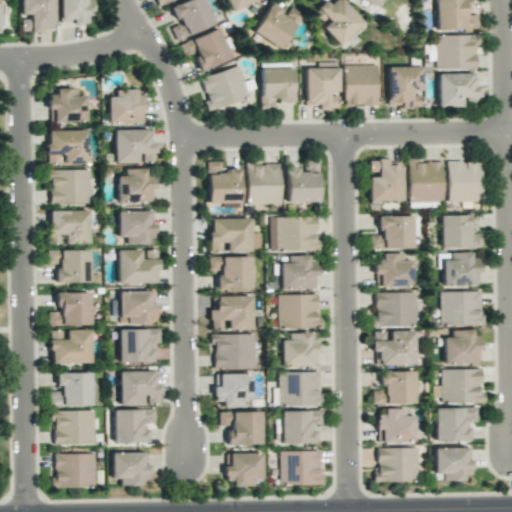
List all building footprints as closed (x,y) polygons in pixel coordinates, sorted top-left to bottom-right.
[(51,29),(51,0),(17,0),(17,15),(28,15),(28,32),(39,33),(39,29),(51,29)] [(57,0),(58,25),(84,24),(84,16),(91,15),(90,0),(57,0)] [(212,25),(202,0),(183,0),(167,7),(175,25),(168,27),(174,41),(212,25)] [(222,0),(227,11),(254,0),(222,0)] [(322,1),(309,13),(320,24),(317,26),(336,46),(361,22),(339,0),(330,0),(326,4),(322,1)] [(431,0),(432,30),(474,30),(474,14),(464,15),(464,0),(431,0)] [(282,12),(268,3),(249,32),(276,50),(300,14),(287,6),(282,12)] [(228,58),(215,28),(177,44),(182,57),(190,54),(197,71),(228,58)] [(471,69),(471,45),(474,45),(474,35),(432,35),(431,69),(471,69)] [(340,64),(339,104),(373,105),(374,65),(340,64)] [(197,77),(206,110),(246,99),(236,66),(197,77)] [(385,105),(398,104),(398,108),(417,107),(417,93),(418,93),(418,66),(384,67),(385,105)] [(335,67),(302,68),(302,107),(315,106),(315,109),(336,109),(335,67)] [(257,69),(258,108),(271,108),(271,102),(290,102),(289,68),(257,69)] [(458,107),(458,97),(476,98),(476,86),(471,86),(471,74),(434,73),(434,107),(458,107)] [(142,123),(142,95),(134,95),(134,89),(112,90),(113,97),(104,97),(105,124),(142,123)] [(74,90),(45,90),(46,109),(49,109),(49,122),(82,121),(82,95),(75,95),(74,90)] [(111,130),(111,163),(138,163),(138,162),(153,162),(152,142),(149,142),(149,129),(111,130)] [(44,131),(44,164),(85,163),(84,130),(44,131)] [(365,175),(365,201),(398,201),(399,164),(385,164),(385,159),(366,159),(366,175),(365,175)] [(315,161),(303,160),(303,172),(315,172),(315,161)] [(404,202),(438,202),(438,160),(404,160),(404,202)] [(237,208),(237,168),(219,168),(219,161),(204,161),(205,203),(219,203),(219,208),(237,208)] [(442,162),(443,202),(477,201),(476,161),(442,162)] [(244,204),(278,203),(277,163),(243,164),(244,204)] [(283,168),(284,202),(316,201),(315,172),(296,173),(296,167),(283,168)] [(114,202),(151,202),(150,168),(122,169),(122,176),(114,176),(114,202)] [(46,204),(86,204),(87,170),(46,169),(46,204)] [(86,243),(86,210),(45,211),(46,243),(57,243),(57,236),(62,236),(62,244),(86,243)] [(114,211),(114,238),(122,238),(123,245),(151,244),(151,211),(114,211)] [(435,216),(436,248),(478,247),(477,233),(469,234),(468,215),(435,216)] [(266,217),(266,251),(316,250),(316,240),(313,240),(313,216),(266,217)] [(367,249),(408,248),(407,216),(375,216),(375,234),(366,234),(367,249)] [(207,219),(207,251),(221,251),(257,250),(257,233),(247,233),(247,218),(207,219)] [(86,250),(45,250),(44,263),(54,264),(53,282),(86,283),(86,250)] [(114,250),(115,284),(155,283),(154,250),(140,251),(140,250),(114,250)] [(466,252),(445,253),(445,258),(437,259),(438,286),(474,286),(474,258),(466,258),(466,252)] [(371,287),(408,286),(408,260),(399,260),(399,253),(378,253),(378,259),(371,259),(371,287)] [(313,288),(313,260),(305,260),(305,255),(284,255),(284,262),(276,262),(277,289),(313,288)] [(247,256),(206,257),(206,272),(213,272),(214,290),(248,289),(247,256)] [(153,324),(152,303),(151,303),(151,291),(115,291),(116,316),(125,316),(125,325),(153,324)] [(434,292),(435,326),(479,325),(479,315),(476,315),(475,291),(434,292)] [(87,293),(53,292),(53,312),(45,312),(45,325),(87,325),(87,293)] [(411,292),(370,292),(370,326),(411,327),(411,292)] [(314,294),(273,295),(274,329),(315,328),(314,294)] [(249,329),(248,295),(213,296),(213,309),(207,310),(207,330),(249,329)] [(115,330),(115,362),(148,361),(148,343),(157,343),(157,329),(115,330)] [(87,330),(47,330),(48,364),(88,363),(87,330)] [(370,365),(410,364),(410,330),(386,331),(386,339),(382,339),(382,331),(370,331),(370,340),(370,365)] [(439,364),(476,363),(475,336),(468,336),(467,330),(446,330),(446,337),(438,337),(439,364)] [(285,333),(286,340),(277,340),(278,367),(315,366),(314,338),(306,339),(306,332),(285,333)] [(250,334),(207,334),(207,345),(211,345),(211,368),(251,368),(250,334)] [(477,403),(477,369),(435,369),(435,386),(428,386),(428,397),(436,397),(436,403),(477,403)] [(116,372),(116,405),(158,405),(157,384),(153,384),(153,371),(116,372)] [(411,404),(410,371),(377,372),(378,390),(369,390),(369,404),(411,404)] [(89,372),(55,373),(55,391),(46,391),(47,406),(90,405),(89,372)] [(315,372),(275,372),(275,406),(319,406),(319,394),(315,394),(315,372)] [(248,374),(211,374),(211,402),(220,402),(220,407),(240,407),(240,399),(249,399),(248,374)] [(431,441),(464,441),(464,422),(472,422),(472,407),(430,408),(431,441)] [(152,409),(110,410),(110,442),(145,442),(145,425),(152,425),(152,409)] [(92,444),(91,410),(50,411),(50,445),(92,444)] [(277,411),(278,444),(311,443),(311,425),(320,425),(319,410),(277,411)] [(402,410),(373,410),(374,443),(410,442),(410,415),(402,415),(402,410)] [(258,444),(257,411),(215,412),(216,426),(224,426),(225,445),(258,444)] [(414,447),(372,448),(372,482),(414,482),(414,447)] [(460,481),(460,475),(468,475),(469,460),(466,460),(466,448),(431,447),(431,481),(460,481)] [(275,451),(276,485),(320,484),(320,474),(317,474),(316,451),(275,451)] [(144,452),(108,452),(108,479),(117,479),(118,485),(138,485),(138,479),(147,479),(147,465),(144,465),(144,452)] [(51,454),(52,476),(48,476),(48,487),(91,487),(91,453),(51,454)] [(259,479),(259,453),(221,453),(222,481),(229,481),(230,486),(251,486),(251,479),(259,479)]
